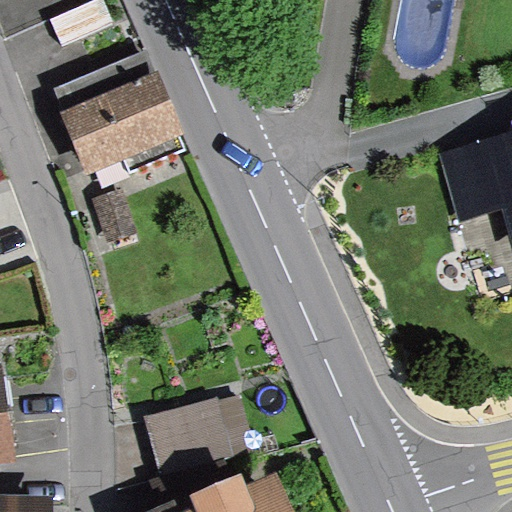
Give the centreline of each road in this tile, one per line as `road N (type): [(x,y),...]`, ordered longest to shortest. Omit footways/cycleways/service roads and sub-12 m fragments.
road 1 (secondary): [(389,508),(164,0)]
road 2 (residential): [(0,100),(81,338),(96,449),(95,511)]
road 3 (residential): [(389,508),(511,472)]
